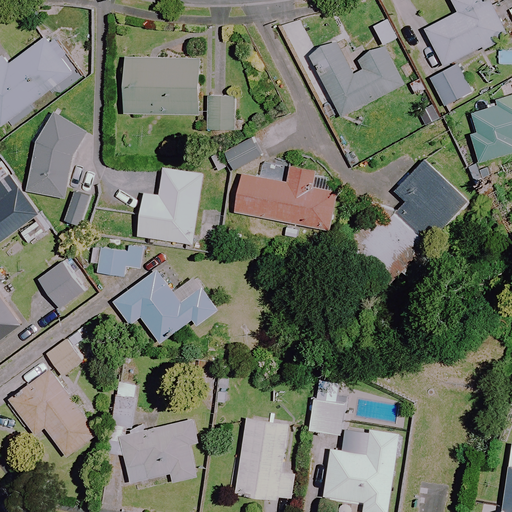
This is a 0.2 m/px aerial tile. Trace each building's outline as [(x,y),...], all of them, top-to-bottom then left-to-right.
[(508,37),(491,0),(455,0),(462,14),(430,29),(449,70),(433,77),(446,106),(474,93),(458,60),(508,37)] [(76,74),(49,37),(14,63),(7,54),(0,59),(0,119),(5,126),(76,74)] [(356,76),(339,42),(313,55),(345,117),(407,85),(387,46),(363,58),(368,69),(356,76)] [(202,115),(203,60),(129,58),(128,114),(202,115)] [(236,130),(237,97),(212,96),(210,129),(236,130)] [(511,96),(473,110),(481,131),(473,134),(484,163),(511,153),(511,96)] [(77,152),(89,132),(58,114),(41,142),(29,191),(65,200),(77,152)] [(261,164),(252,141),(227,151),(236,173),(261,164)] [(467,203),(422,163),(397,191),(409,202),(391,222),(386,217),(374,230),(365,223),(348,243),(396,284),(467,203)] [(318,171),(292,166),(289,183),(246,174),(238,213),(333,231),(340,193),(315,188),(318,171)] [(195,172),(167,169),(165,195),(147,193),(143,237),(189,241),(195,172)] [(40,219),(12,177),(0,184),(0,242),(1,243),(21,230),(30,243),(52,229),(44,216),(40,219)] [(92,197),(76,194),(69,221),(85,225),(92,197)] [(146,247),(132,246),(131,267),(144,268),(146,247)] [(128,262),(101,261),(101,274),(128,276),(128,262)] [(88,291),(67,262),(43,280),(64,309),(88,291)] [(0,287),(11,280),(0,264),(0,342),(25,325),(0,290),(0,287)] [(178,296),(159,271),(118,301),(134,323),(143,315),(165,344),(197,321),(200,325),(220,310),(198,281),(178,296)] [(85,362),(71,341),(50,354),(65,376),(85,362)] [(83,405),(88,401),(75,383),(70,387),(56,367),(51,370),(45,362),(27,375),(33,383),(26,388),(18,394),(23,401),(18,405),(39,434),(49,427),(70,457),(102,433),(83,405)] [(231,378),(219,377),(218,402),(229,403),(231,378)] [(142,385),(120,383),(118,413),(140,414),(142,385)] [(311,405),(317,405),(314,431),(343,434),(347,403),(317,399),(312,399),(311,405)] [(292,423),(250,417),(244,456),(236,455),(231,493),(294,502),(298,473),(285,471),(292,423)] [(129,432),(130,426),(112,425),(110,454),(128,455),(133,482),(173,475),(175,482),(200,477),(195,446),(201,444),(197,420),(129,432)] [(390,511),(399,460),(335,450),(328,496),(367,502),(366,511),(371,511),(390,511)]
